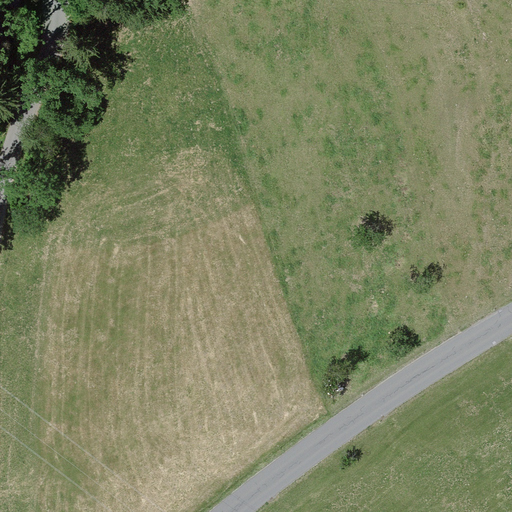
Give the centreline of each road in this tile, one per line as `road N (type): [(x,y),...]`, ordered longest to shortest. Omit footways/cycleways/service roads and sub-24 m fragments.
road 1 (tertiary): [(511,316),(281,473),(238,511)]
road 2 (unclassified): [(29,0),(31,27),(0,188)]
